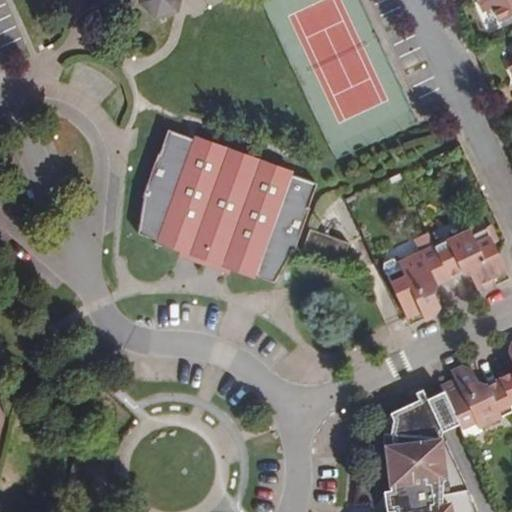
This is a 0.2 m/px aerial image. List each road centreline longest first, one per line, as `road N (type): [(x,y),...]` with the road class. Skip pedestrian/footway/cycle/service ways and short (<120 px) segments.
road 1 (unclassified): [(292,414),(227,356),(148,347),(108,332),(83,283)]
road 2 (unclassified): [(292,414),(511,311)]
road 3 (residential): [(83,283),(92,146),(73,122),(47,110),(7,110)]
road 4 (residential): [(511,202),(416,0)]
road 5 (unclassified): [(83,283),(7,110)]
